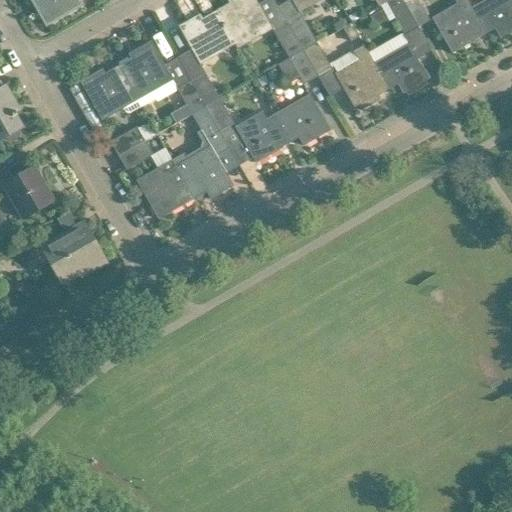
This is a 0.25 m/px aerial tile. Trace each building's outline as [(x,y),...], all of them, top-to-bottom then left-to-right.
[(80,0),(36,0),(39,6),(36,8),(47,26),(83,5),(80,0)] [(278,65),(303,51),(279,7),(278,7),(274,0),(266,0),(258,4),(255,0),(234,0),(235,1),(216,11),(238,49),(251,41),(248,36),(269,24),(289,59),(278,65)] [(290,0),(279,7),(303,51),(317,43),(300,13),(297,8),(311,0),(290,0)] [(409,45),(376,64),(390,88),(398,84),(403,94),(406,92),(409,96),(427,85),(426,81),(429,79),(417,59),(431,50),(418,27),(406,4),(403,0),(391,0),(387,3),(395,17),(403,32),(405,34),(403,35),(409,45)] [(403,0),(406,4),(419,27),(430,20),(418,0),(403,0)] [(432,18),(443,36),(453,53),(478,39),(477,38),(487,33),(473,8),(472,9),(467,0),(456,0),(458,3),(432,18)] [(511,0),(487,0),(473,8),(487,33),(495,28),(501,38),(511,31),(511,0)] [(367,15),(374,26),(387,18),(381,6),(379,7),(367,15)] [(191,80),(206,107),(220,99),(200,64),(223,51),(220,47),(232,40),(238,49),(216,11),(198,22),(195,18),(179,27),(192,50),(178,58),(191,80)] [(360,36),(353,23),(352,23),(344,28),(351,41),(360,36)] [(138,56),(119,67),(135,96),(141,105),(153,98),(150,93),(173,80),(151,42),(135,51),(138,56)] [(317,43),(303,51),(318,77),(330,97),(344,89),(355,108),(358,107),(361,110),(380,100),(378,95),(390,88),(376,64),(365,45),(355,50),(361,59),(337,73),(334,67),(332,68),(317,43)] [(303,51),(278,65),(289,85),(300,78),(304,85),(318,77),(303,51)] [(98,73),(81,83),(102,120),(121,109),(123,113),(127,113),(141,105),(135,96),(119,67),(100,78),(98,73)] [(177,123),(192,115),(206,107),(191,80),(177,88),(187,105),(171,114),(177,123)] [(0,81),(0,140),(4,138),(5,139),(6,140),(8,141),(9,141),(11,141),(12,141),(14,140),(15,140),(16,139),(17,137),(18,136),(19,135),(19,133),(19,131),(18,130),(22,128),(15,116),(18,114),(16,111),(14,112),(10,105),(14,103),(5,87),(4,87),(1,81),(0,81)] [(310,95),(284,110),(285,112),(277,117),(290,141),(299,136),(304,146),(330,131),(310,95)] [(236,127),(220,99),(206,107),(230,149),(244,141),(253,158),(256,163),(283,148),(282,146),(290,141),(277,117),(267,122),(262,113),(236,127)] [(190,160),(177,168),(178,171),(194,199),(207,192),(211,199),(233,186),(226,174),(216,156),(230,149),(220,131),(206,107),(192,115),(201,131),(211,148),(190,160)] [(145,142),(137,127),(111,142),(119,157),(145,142)] [(145,142),(119,157),(127,170),(144,160),(153,155),(152,153),(145,142)] [(194,199),(178,171),(177,168),(173,161),(137,181),(159,219),(194,199)] [(24,218),(36,212),(53,202),(33,168),(5,184),(24,218)] [(53,266),(62,281),(63,283),(81,273),(79,270),(87,265),(90,272),(106,263),(84,224),(77,228),(69,213),(57,220),(66,235),(43,248),(53,266)] [(26,291),(31,299),(41,316),(51,310),(42,294),(37,285),(26,291)] [(26,322),(15,328),(20,337),(31,330),(26,322)]
